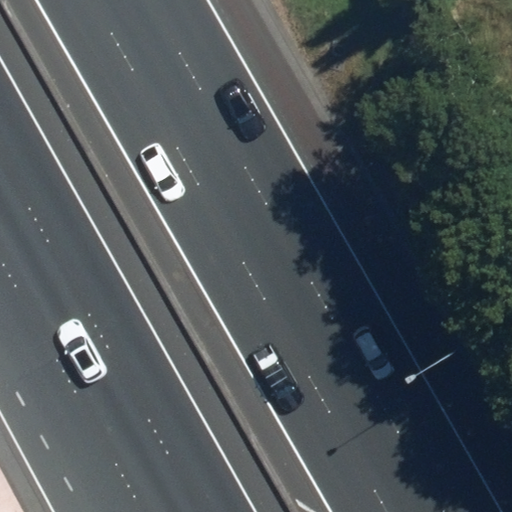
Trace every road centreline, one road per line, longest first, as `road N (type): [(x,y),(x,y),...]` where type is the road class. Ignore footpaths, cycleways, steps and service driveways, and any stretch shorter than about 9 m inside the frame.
road 1 (motorway): [(89,0),(381,511)]
road 2 (motorway): [(199,511),(0,155)]
